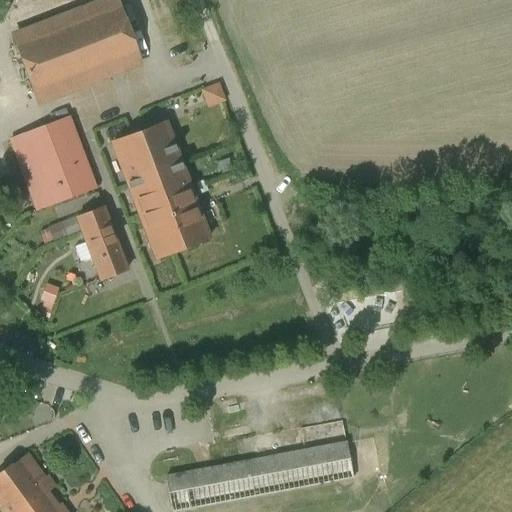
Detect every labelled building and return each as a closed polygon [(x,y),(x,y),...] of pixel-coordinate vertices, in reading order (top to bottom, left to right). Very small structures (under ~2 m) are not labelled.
[(117,0),(101,0),(11,35),(39,106),(143,67),(117,0)] [(218,86),(203,91),(209,106),(223,100),(218,86)] [(37,212),(96,190),(69,118),(10,140),(37,212)] [(164,124),(113,143),(129,185),(141,217),(157,259),(173,252),(208,240),(164,124)] [(126,271),(102,208),(75,218),(81,236),(99,281),(126,271)] [(58,290),(46,286),(41,300),(45,301),(40,317),(48,320),(56,296),(58,290)] [(346,444),(165,477),(171,511),(174,511),(352,479),(346,444)] [(44,480),(29,459),(27,457),(0,476),(0,505),(5,511),(64,511),(60,506),(57,508),(45,492),(53,486),(47,477),(44,480)]
